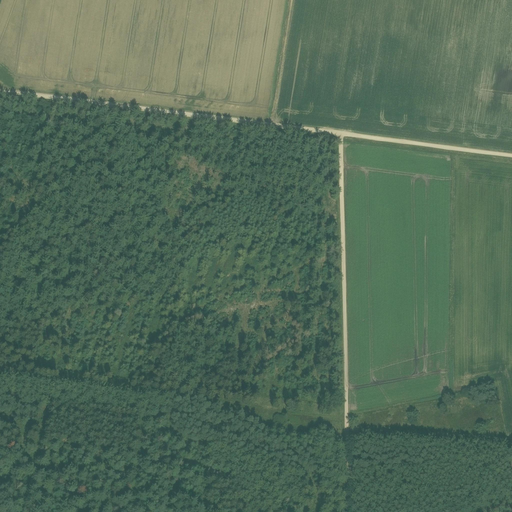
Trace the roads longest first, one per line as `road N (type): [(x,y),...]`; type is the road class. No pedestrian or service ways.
road 1 (track): [(0,87),(511,152)]
road 2 (track): [(348,511),(340,129)]
